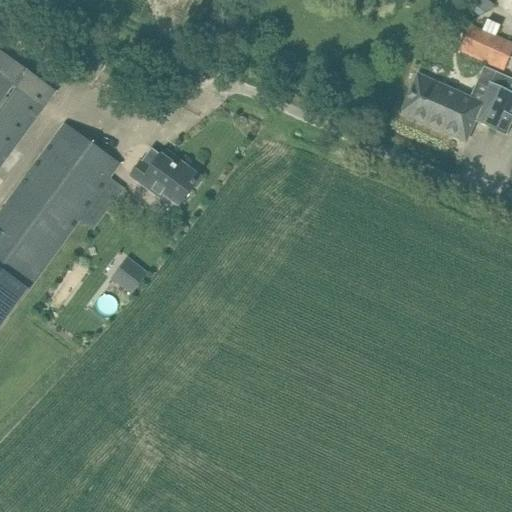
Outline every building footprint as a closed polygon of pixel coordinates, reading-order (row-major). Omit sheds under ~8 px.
[(500,25),(487,19),(482,30),(470,25),(458,52),(504,71),(511,51),(511,42),(495,35),(500,25)] [(0,166),(42,109),(55,91),(0,50),(0,166)] [(418,76),(401,113),(431,126),(432,124),(431,124),(434,118),(441,122),(469,134),(475,121),(481,104),(475,102),(470,99),(418,76)] [(481,104),(475,121),(495,130),(504,112),(510,115),(511,110),(511,92),(509,91),(490,83),(481,104)] [(0,328),(27,292),(79,220),(92,230),(124,188),(109,179),(119,165),(65,125),(0,213),(0,328)] [(178,168),(151,148),(130,178),(151,193),(155,187),(179,205),(200,178),(181,164),(178,168)] [(107,268),(114,276),(130,260),(123,253),(107,268)] [(116,279),(136,294),(153,273),(132,258),(116,279)]
